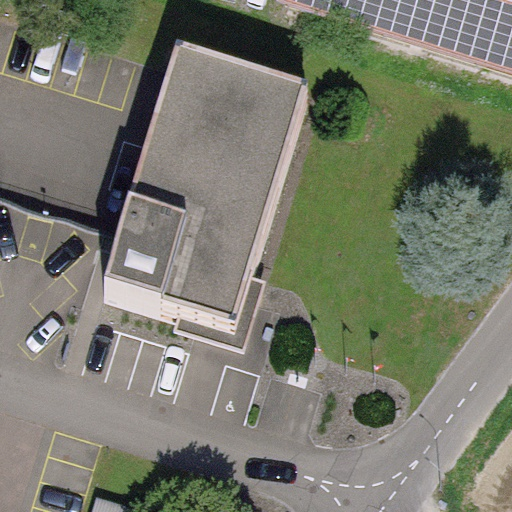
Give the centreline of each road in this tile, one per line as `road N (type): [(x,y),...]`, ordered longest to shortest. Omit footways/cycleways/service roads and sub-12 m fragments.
road 1 (residential): [(394,508),(0,390)]
road 2 (residential): [(511,348),(394,508)]
